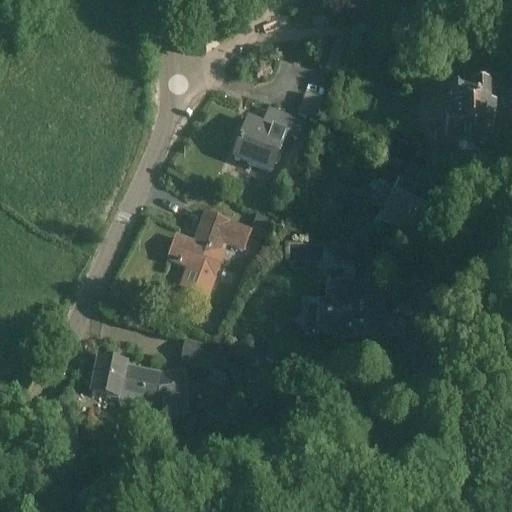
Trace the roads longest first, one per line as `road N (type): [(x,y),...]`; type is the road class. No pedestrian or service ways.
road 1 (residential): [(133,511),(164,495),(342,450),(405,405),(511,195)]
road 2 (residential): [(0,503),(177,96)]
road 3 (residential): [(277,0),(177,96)]
